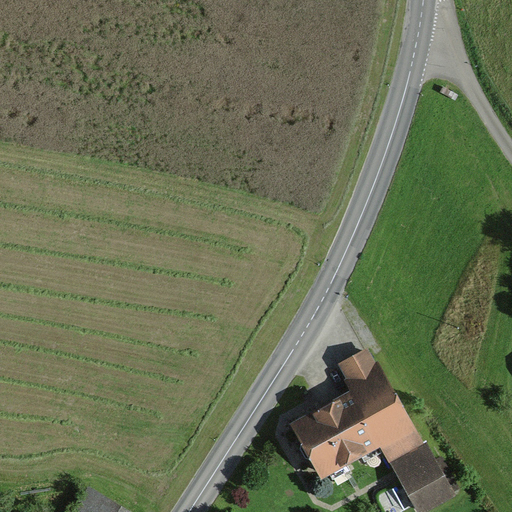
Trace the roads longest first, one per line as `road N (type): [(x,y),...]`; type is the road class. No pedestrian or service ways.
road 1 (secondary): [(416,41),(365,206),(316,312),(188,511)]
road 2 (unclassified): [(511,143),(450,57),(416,41)]
